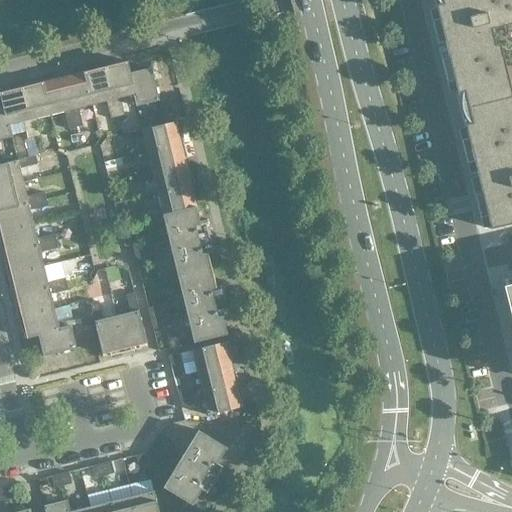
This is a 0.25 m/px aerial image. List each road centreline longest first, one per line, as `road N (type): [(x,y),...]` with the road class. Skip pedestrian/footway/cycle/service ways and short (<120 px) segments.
road 1 (secondary): [(432,466),(439,387),(341,0)]
road 2 (secondary): [(308,0),(393,373),(386,461)]
road 3 (residential): [(471,259),(408,0)]
road 4 (residential): [(511,399),(471,259)]
